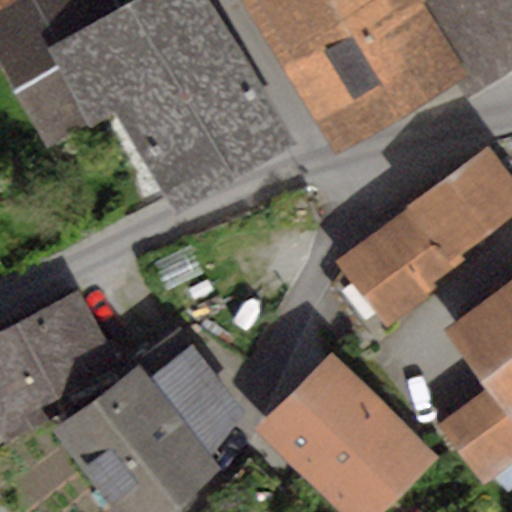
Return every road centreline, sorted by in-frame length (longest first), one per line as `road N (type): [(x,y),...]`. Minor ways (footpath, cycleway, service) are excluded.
road 1 (residential): [(328,149),(342,191),(333,237),(242,435),(186,511)]
road 2 (tertiary): [(328,149),(166,216),(0,303)]
road 3 (tertiary): [(511,119),(328,149)]
road 4 (residential): [(242,0),(328,149)]
